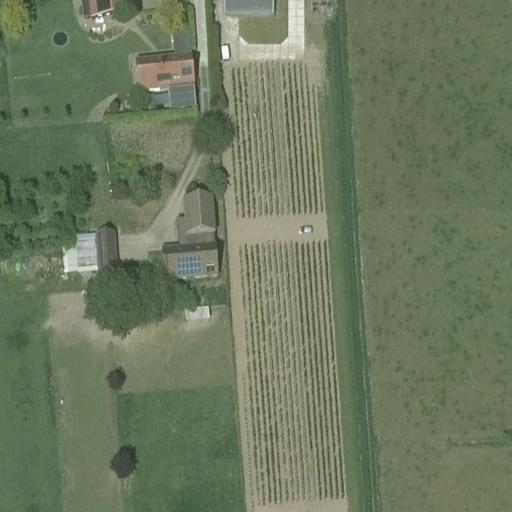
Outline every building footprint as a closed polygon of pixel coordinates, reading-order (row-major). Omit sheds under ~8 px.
[(120,0),(81,0),(84,20),(122,15),(120,0)] [(227,0),(227,16),(278,16),(278,0),(227,0)] [(190,59),(136,65),(139,95),(169,92),(171,114),(195,111),(193,89),(190,59)] [(179,251),(161,253),(164,283),(218,278),(215,247),(214,247),(213,237),(214,237),(211,201),(183,204),(185,222),(177,222),(179,251)] [(95,238),(75,239),(76,250),(78,275),(97,274),(97,277),(117,276),(114,235),(95,236),(95,238)]
